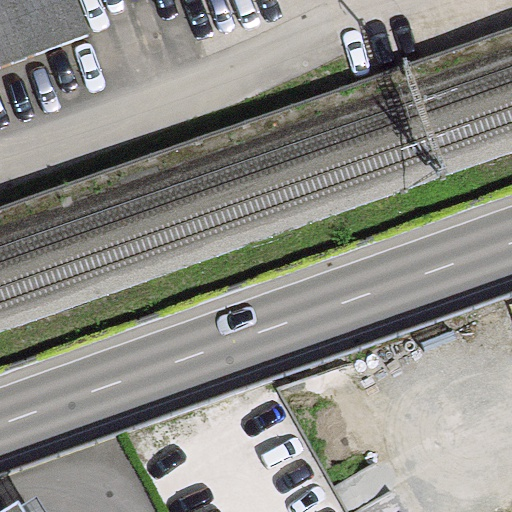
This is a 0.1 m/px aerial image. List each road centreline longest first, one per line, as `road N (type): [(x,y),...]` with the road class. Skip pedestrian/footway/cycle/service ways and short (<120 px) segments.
road 1 (primary): [(511,243),(0,427)]
road 2 (residential): [(0,164),(325,37)]
road 3 (unknown): [(325,37),(492,0)]
